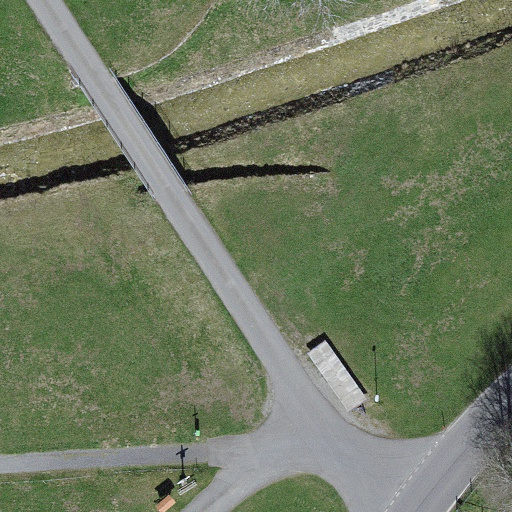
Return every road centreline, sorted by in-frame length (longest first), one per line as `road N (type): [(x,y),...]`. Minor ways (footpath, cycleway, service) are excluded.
road 1 (track): [(293,446),(0,465)]
road 2 (tertiary): [(416,511),(511,406)]
